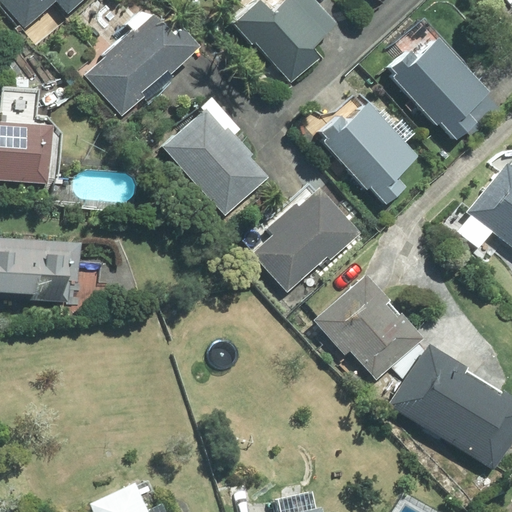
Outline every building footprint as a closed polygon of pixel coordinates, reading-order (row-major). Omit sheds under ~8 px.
[(299,53),(329,25),(304,0),(276,0),(260,17),(243,0),(219,23),(280,87),(308,61),(299,53)] [(361,0),(369,8),(377,0),(361,0)] [(118,117),(187,47),(170,29),(160,39),(136,15),(77,75),(118,117)] [(379,79),(444,145),(461,128),(469,136),(495,111),(421,37),(379,79)] [(305,138),(374,210),(396,189),(385,178),(408,156),(350,95),(305,138)] [(215,219),(260,177),(222,137),(227,132),(197,99),(147,146),(215,219)] [(0,185),(35,187),(39,129),(23,128),(25,103),(0,102),(0,185)] [(511,181),(490,165),(455,214),(511,254),(511,181)] [(322,263),(350,237),(304,188),(239,249),(283,295),(320,260),(322,263)] [(72,243),(0,239),(0,296),(21,297),(69,300),(72,243)] [(413,337),(349,274),(302,322),(366,385),(413,337)] [(511,424),(511,402),(413,344),(378,403),(487,467),(511,424)] [(156,511),(138,473),(77,503),(81,511),(156,511)]
